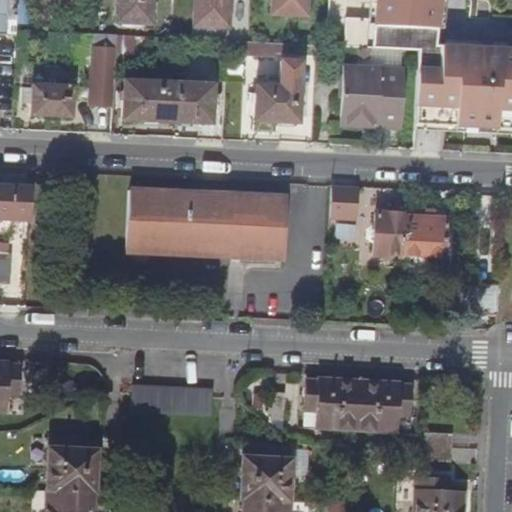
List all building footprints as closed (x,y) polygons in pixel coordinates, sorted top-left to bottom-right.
[(7,6),(18,6),(17,0),(0,0),(0,34),(6,35),(7,6)] [(152,0),(116,0),(115,24),(151,27),(152,0)] [(230,0),(194,0),(194,28),(230,29),(230,0)] [(309,0),(272,0),(272,16),(308,17),(309,0)] [(511,0),(346,0),(346,1),(511,9),(511,0)] [(290,45),(249,43),(246,43),(245,67),(275,68),(276,54),(290,54),(290,45)] [(317,64),(318,47),(290,45),(290,54),(289,63),(302,64),(317,64)] [(299,125),(302,64),(289,63),(280,62),(280,78),(270,78),(270,87),(256,87),(254,123),(299,125)] [(332,130),(399,132),(401,68),(334,66),(332,130)] [(81,120),(112,121),(114,77),(98,76),(97,95),(82,95),(81,120)] [(122,121),(174,123),(176,82),(124,79),(122,121)] [(176,82),(174,123),(212,125),(214,84),(176,82)] [(71,88),(32,86),(30,118),(70,119),(71,88)] [(30,188),(0,186),(0,220),(29,222),(30,188)] [(356,191),(331,190),(329,220),(354,221),(356,191)] [(284,201),(127,193),(124,254),(281,262),(284,201)] [(403,258),(405,216),(374,214),(372,257),(403,258)] [(449,218),(405,216),(403,258),(447,260),(449,218)] [(468,316),(496,317),(498,287),(469,285),(468,316)] [(20,363),(0,361),(0,412),(7,412),(7,396),(18,398),(20,363)] [(314,429),(354,430),(356,382),(304,379),(302,413),(315,414),(314,429)] [(356,382),(354,430),(397,433),(398,418),(409,419),(411,386),(356,382)] [(212,391),(131,386),(129,412),(210,417),(212,391)] [(266,391),(265,420),(279,421),(281,392),(266,391)] [(447,461),(448,432),(420,432),(419,460),(447,461)] [(81,451),(82,437),(48,436),(45,511),(91,511),(92,494),(95,493),(96,451),(81,451)] [(287,511),(290,448),(257,447),(257,459),(241,459),(239,500),(242,501),(241,511),(287,511)] [(415,477),(413,511),(462,511),(464,493),(448,492),(448,480),(415,477)]
